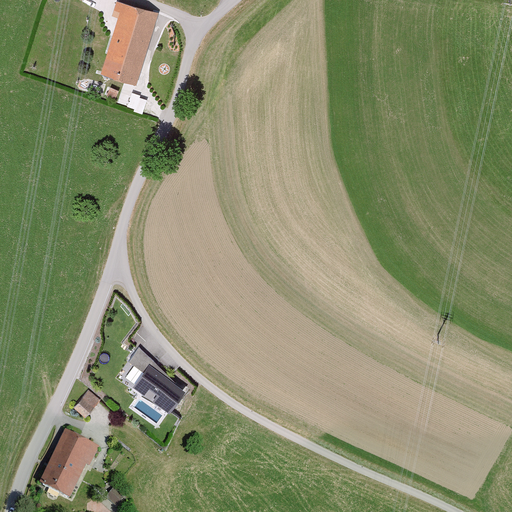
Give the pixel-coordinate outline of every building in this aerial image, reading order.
[(136,86),(158,14),(116,1),(111,18),(117,20),(100,75),(136,86)] [(118,104),(144,111),(148,97),(135,94),(136,89),(123,85),(118,104)] [(188,389),(139,347),(129,360),(145,373),(135,385),(146,393),(150,387),(158,393),(154,399),(170,412),(188,389)] [(100,398),(87,389),(74,409),(87,418),(100,398)] [(100,448),(65,431),(40,484),(71,499),(87,465),(91,466),(100,448)] [(125,496),(115,488),(105,498),(115,507),(125,496)]
